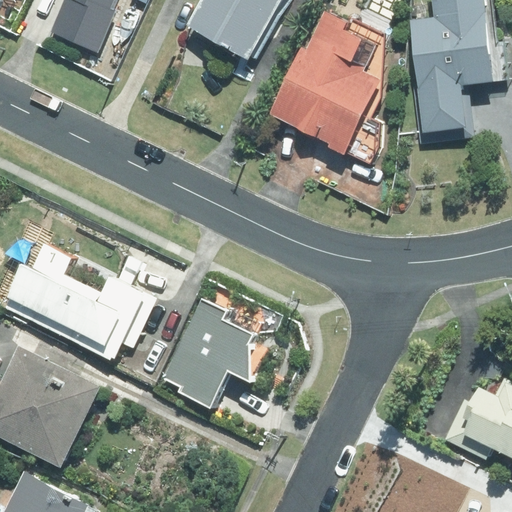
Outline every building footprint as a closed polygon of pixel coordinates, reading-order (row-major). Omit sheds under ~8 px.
[(113,15),(120,0),(70,0),(65,12),(95,25),(101,10),(113,15)] [(209,0),(195,27),(257,62),(291,0),(209,0)] [(502,83),(493,0),(438,0),(441,18),(417,20),(426,89),(424,89),(425,100),(469,95),(468,87),(502,83)] [(388,40),(332,12),(312,51),(309,49),(277,115),(337,144),(335,148),(351,157),(388,81),(388,80),(372,72),(388,40)] [(32,257),(9,305),(120,358),(154,288),(116,270),(108,286),(71,268),(78,255),(48,241),(38,260),(32,257)] [(207,297),(169,377),(187,385),(185,391),(218,406),(236,367),(244,371),(261,335),(229,320),(234,310),(207,297)] [(23,341),(0,388),(0,431),(67,464),(107,381),(23,341)] [(447,441),(488,460),(496,445),(511,452),(511,380),(507,378),(500,392),(484,384),(475,403),(466,399),(447,441)] [(5,511),(90,511),(96,500),(27,468),(5,511)]
